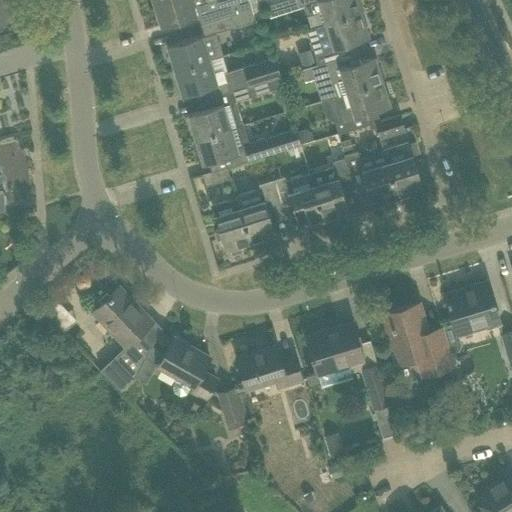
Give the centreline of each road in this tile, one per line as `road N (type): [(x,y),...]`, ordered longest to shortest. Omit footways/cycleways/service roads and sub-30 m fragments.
road 1 (residential): [(511,234),(258,302),(215,302),(175,286),(109,223)]
road 2 (residential): [(109,223),(91,192),(73,47)]
road 3 (unclassified): [(375,487),(511,443)]
road 4 (residential): [(0,315),(109,223)]
